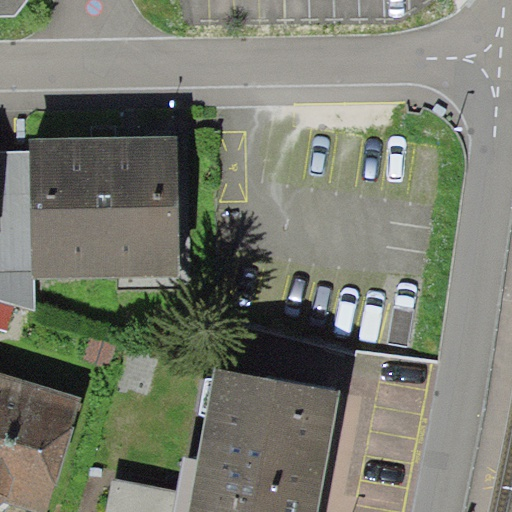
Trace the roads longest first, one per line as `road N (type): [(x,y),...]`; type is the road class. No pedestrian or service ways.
road 1 (residential): [(0,62),(410,54),(458,62),(500,83)]
road 2 (residential): [(500,83),(460,392),(435,511)]
